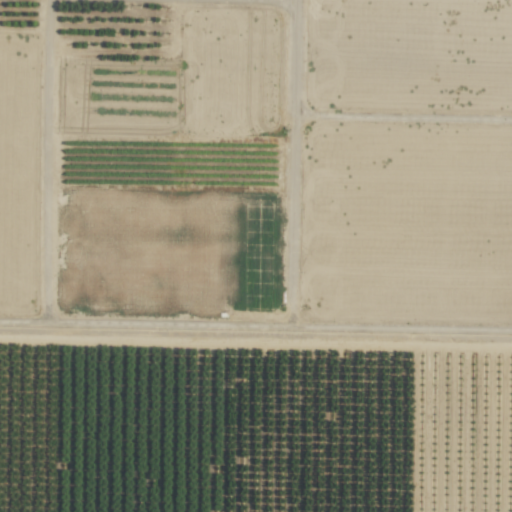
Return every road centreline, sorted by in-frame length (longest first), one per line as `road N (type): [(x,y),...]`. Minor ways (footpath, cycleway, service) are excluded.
road 1 (track): [(511,314),(0,304)]
road 2 (track): [(291,310),(294,0)]
road 3 (track): [(48,305),(48,0)]
